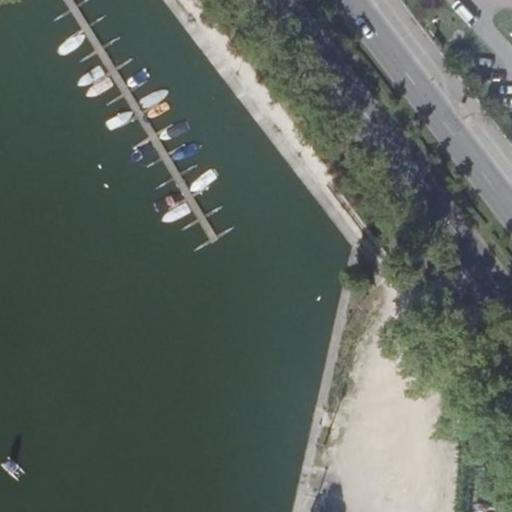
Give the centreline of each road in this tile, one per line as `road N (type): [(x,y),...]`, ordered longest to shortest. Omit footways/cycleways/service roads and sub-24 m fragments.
road 1 (primary): [(277,0),(511,304)]
road 2 (primary): [(511,224),(341,0)]
